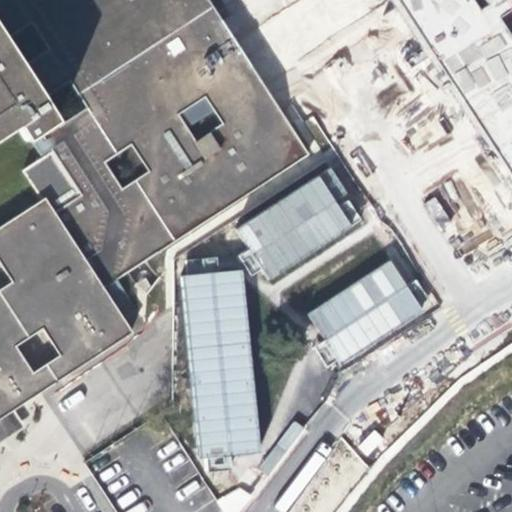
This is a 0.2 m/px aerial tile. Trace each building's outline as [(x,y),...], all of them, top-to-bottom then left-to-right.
[(0,0),(0,416),(11,410),(128,333),(100,290),(306,156),(204,0),(0,0)] [(511,0),(388,0),(511,190),(511,0)] [(330,168),(234,228),(248,250),(245,252),(265,284),(364,223),(330,168)] [(435,226),(447,222),(437,197),(426,201),(435,226)] [(392,260),(305,313),(323,341),(315,346),(330,371),(425,313),(392,260)] [(260,460),(245,270),(182,275),(197,465),(260,460)] [(11,410),(0,416),(0,441),(22,427),(11,410)] [(223,511),(239,511),(252,496),(235,483),(216,506),(223,511)]
